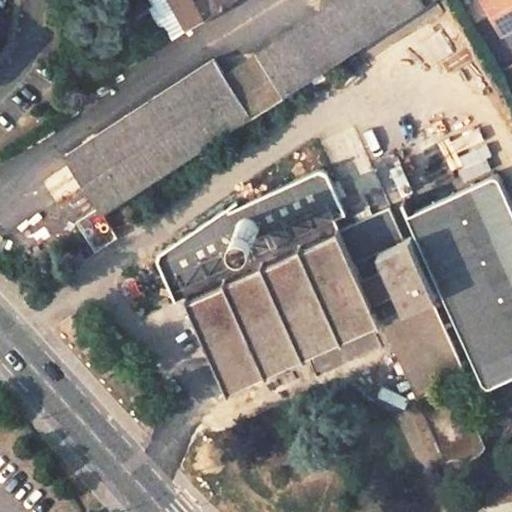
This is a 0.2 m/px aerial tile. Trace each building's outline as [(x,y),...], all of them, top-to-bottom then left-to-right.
[(174,0),(188,27),(229,0),(174,0)] [(429,6),(424,0),(336,0),(282,35),(311,80),(429,6)] [(511,0),(479,0),(497,30),(511,21),(511,0)] [(256,52),(285,97),(311,80),(282,35),(256,52)] [(256,52),(225,73),(254,117),(284,97),(256,52)] [(215,57),(66,155),(99,206),(105,214),(254,117),(225,73),(215,57)] [(158,259),(176,298),(189,294),(283,253),(280,245),(348,213),(329,170),(318,169),(242,203),(239,198),(161,251),(158,259)] [(511,200),(499,172),(409,212),(488,387),(511,375),(511,200)] [(99,206),(77,220),(84,232),(86,234),(92,231),(88,225),(104,215),(105,214),(99,206)] [(391,206),(360,220),(375,255),(407,241),(391,206)] [(97,250),(118,235),(104,215),(88,225),(92,231),(86,234),(97,250)] [(283,253),(189,294),(229,386),(383,320),(417,396),(417,397),(474,374),(412,238),(407,241),(375,255),(360,220),(283,253)] [(478,382),(422,407),(450,466),(459,463),(470,465),(486,461),(511,451),(500,427),(478,382)]
